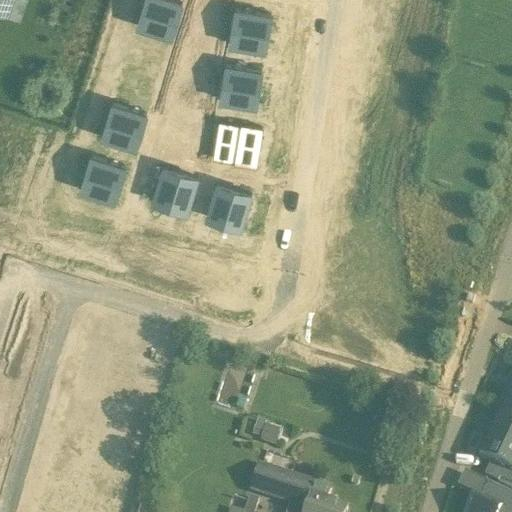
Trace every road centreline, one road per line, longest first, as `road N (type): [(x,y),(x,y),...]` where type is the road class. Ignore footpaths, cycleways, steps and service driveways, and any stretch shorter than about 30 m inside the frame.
road 1 (residential): [(333,0),(282,319),(273,331),(240,337),(76,287)]
road 2 (residential): [(431,511),(501,277)]
road 3 (residential): [(6,511),(76,287)]
